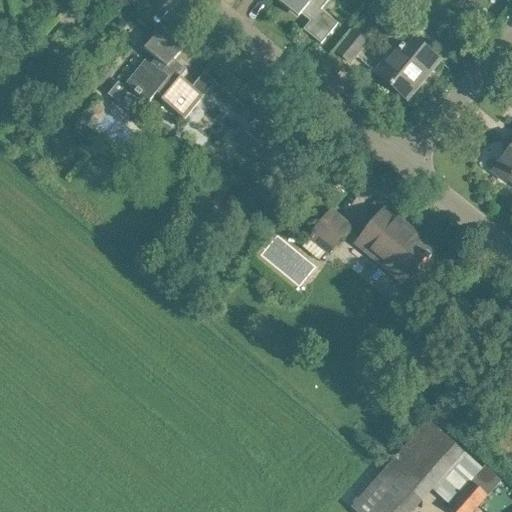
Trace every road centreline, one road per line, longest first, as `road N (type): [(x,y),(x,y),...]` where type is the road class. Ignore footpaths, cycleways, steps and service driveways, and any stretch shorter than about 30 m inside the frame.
road 1 (unclassified): [(402,164),(200,0)]
road 2 (residential): [(402,164),(511,32)]
road 3 (unclassified): [(511,254),(402,164)]
